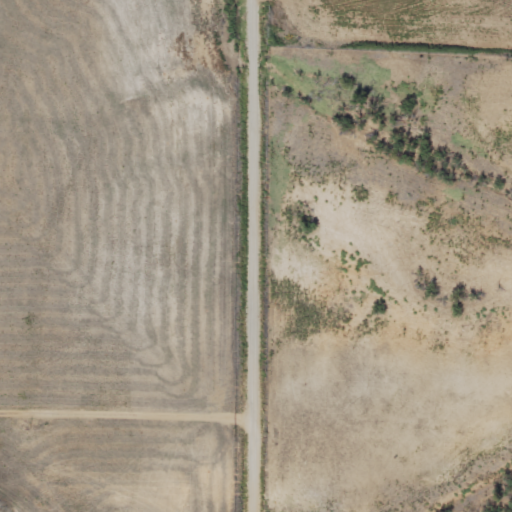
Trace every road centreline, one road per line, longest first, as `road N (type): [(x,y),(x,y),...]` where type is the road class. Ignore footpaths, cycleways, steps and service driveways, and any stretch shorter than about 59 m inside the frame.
road 1 (residential): [(260,511),(260,0)]
road 2 (residential): [(261,402),(0,390)]
